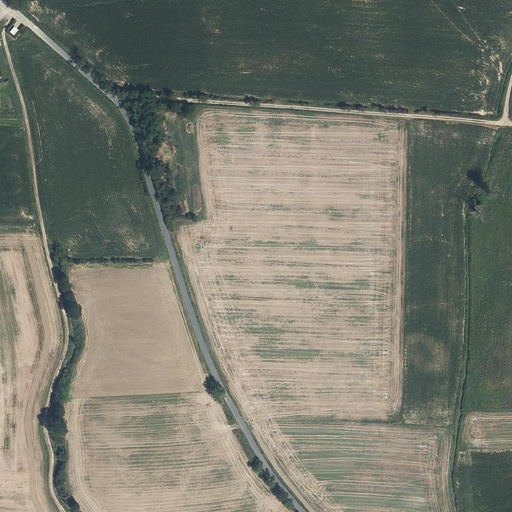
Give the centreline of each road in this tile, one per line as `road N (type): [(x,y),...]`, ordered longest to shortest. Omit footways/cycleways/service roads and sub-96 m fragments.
road 1 (track): [(16,11),(5,38),(29,120),(69,339),(47,417),(52,485),(66,511)]
road 2 (unclassified): [(301,511),(273,477),(204,349),(121,103),(73,59)]
road 3 (track): [(111,93),(511,121)]
